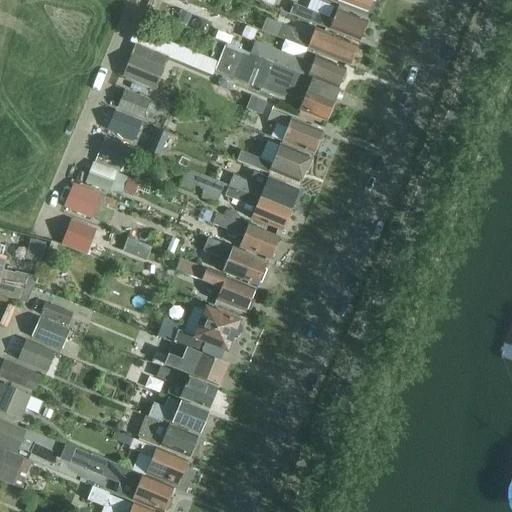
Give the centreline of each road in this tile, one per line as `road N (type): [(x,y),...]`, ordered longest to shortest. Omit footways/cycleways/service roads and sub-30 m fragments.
road 1 (residential): [(240,511),(449,0)]
road 2 (residential): [(300,511),(502,0)]
